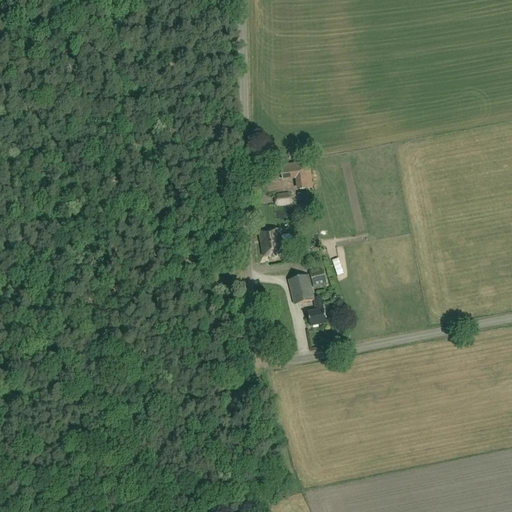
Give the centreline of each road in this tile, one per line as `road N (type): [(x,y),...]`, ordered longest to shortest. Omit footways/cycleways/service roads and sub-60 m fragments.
road 1 (unclassified): [(511,318),(297,360),(259,348),(250,325),(241,0)]
road 2 (track): [(265,353),(258,373),(282,455),(263,475),(263,511)]
